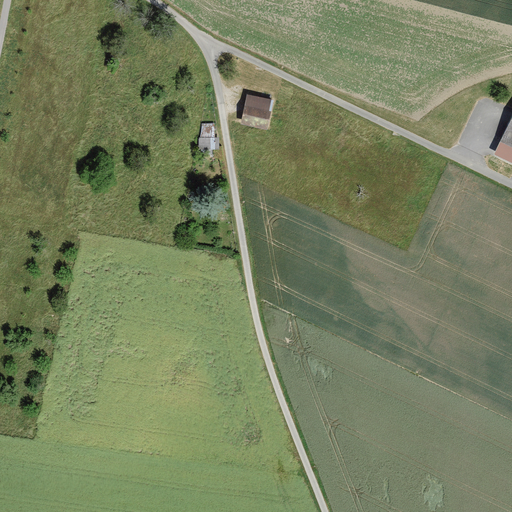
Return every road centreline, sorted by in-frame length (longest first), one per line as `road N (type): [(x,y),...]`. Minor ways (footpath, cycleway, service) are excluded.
road 1 (track): [(201,30),(218,68),(256,303),(329,511)]
road 2 (track): [(201,30),(511,184)]
